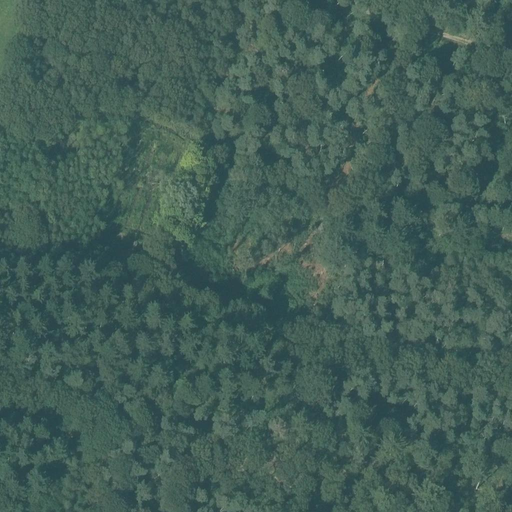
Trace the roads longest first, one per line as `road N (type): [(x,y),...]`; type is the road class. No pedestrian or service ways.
road 1 (track): [(511,475),(112,383)]
road 2 (track): [(342,0),(511,53)]
